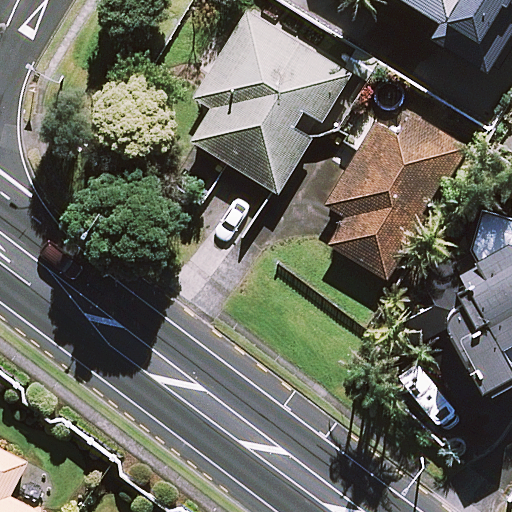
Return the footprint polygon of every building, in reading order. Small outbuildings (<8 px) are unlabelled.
[(496,67),(511,41),(511,0),(421,0),(447,15),(437,30),(496,67)] [(357,99),(343,90),(353,73),(251,10),(199,95),(216,105),(196,137),(281,190),(310,142),(335,134),(357,99)] [(468,144),(415,111),(402,133),(379,119),(329,201),(349,213),(332,241),(388,275),(468,144)] [(470,278),(453,314),(487,386),(511,371),(511,207),(487,200),(460,266),(470,278)] [(0,511),(47,511),(10,493),(28,458),(0,444),(0,511)]
